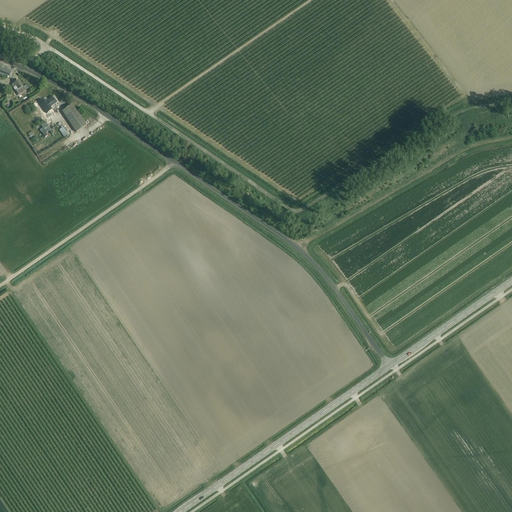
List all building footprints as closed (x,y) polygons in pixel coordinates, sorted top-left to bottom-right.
[(0,65),(0,74),(8,77),(9,77),(11,78),(14,71),(0,65)] [(19,81),(13,84),(15,87),(14,88),(16,92),(17,94),(16,95),(17,96),(18,95),(19,96),(26,91),(23,88),(23,87),(19,81)] [(51,108),(56,104),(53,99),(38,109),(41,113),(44,111),(43,110),(45,108),(48,113),(52,110),(51,108)] [(72,105),(62,112),(76,133),(86,126),(72,105)] [(46,123),(41,126),(42,129),(43,129),(44,131),(41,133),(45,138),(47,136),(46,134),(51,130),(46,123)] [(25,133),(27,136),(29,136),(31,141),(36,139),(33,133),(32,134),(29,130),(25,133)]
